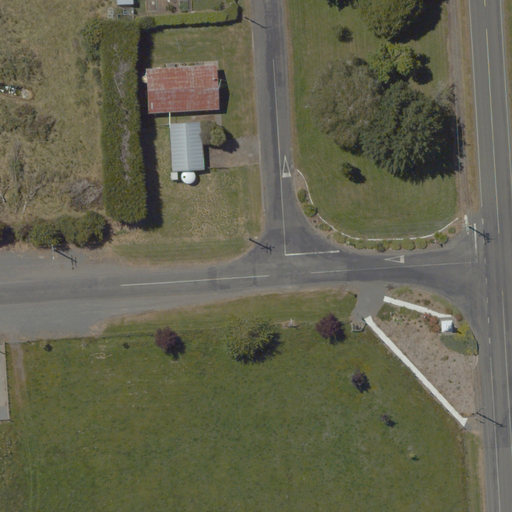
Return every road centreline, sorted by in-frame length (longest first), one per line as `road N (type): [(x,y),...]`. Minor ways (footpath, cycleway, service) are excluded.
road 1 (residential): [(0,292),(287,274)]
road 2 (residential): [(270,0),(287,274)]
road 3 (tertiary): [(484,0),(500,260)]
road 4 (residential): [(287,274),(500,260)]
road 5 (tertiary): [(500,260),(511,446)]
